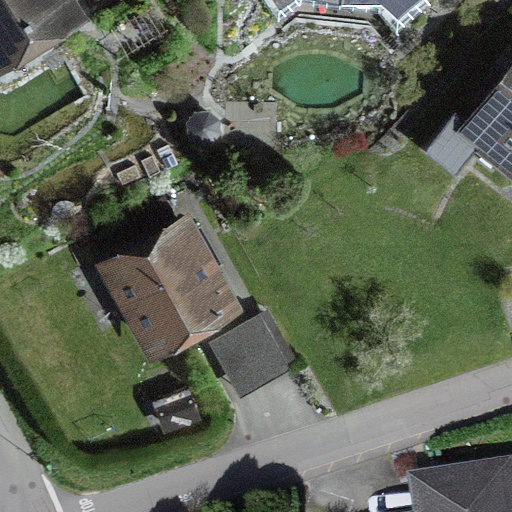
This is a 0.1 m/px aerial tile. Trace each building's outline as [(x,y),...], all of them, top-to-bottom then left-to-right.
[(0,0),(0,70),(2,71),(37,50),(29,37),(72,11),(65,0),(0,0)] [(387,0),(394,8),(404,0),(387,0)] [(455,172),(477,143),(511,170),(511,63),(467,122),(454,112),(426,149),(455,172)] [(228,302),(183,222),(109,263),(154,344),(228,302)] [(257,315),(231,329),(260,379),(285,365),(257,315)] [(499,511),(499,510),(511,508),(511,496),(507,465),(413,479),(417,511),(499,511)]
